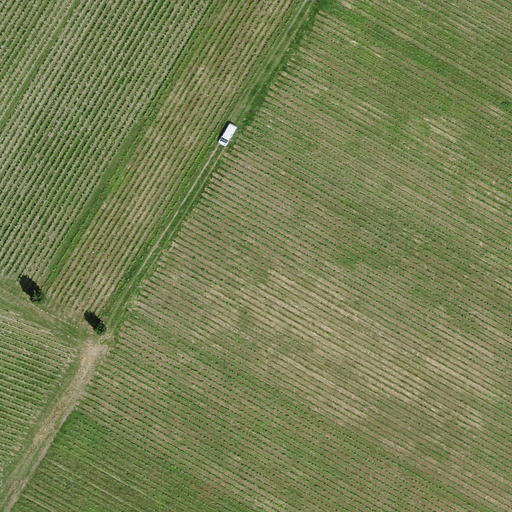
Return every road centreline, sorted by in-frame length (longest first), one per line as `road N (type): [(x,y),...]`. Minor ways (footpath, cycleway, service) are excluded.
road 1 (track): [(103,343),(315,0)]
road 2 (track): [(0,287),(103,343),(0,506)]
